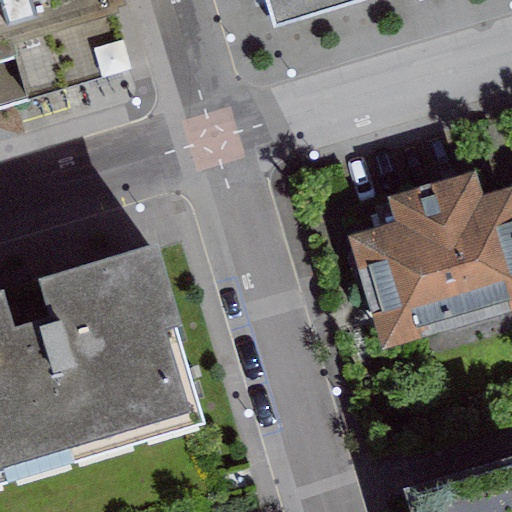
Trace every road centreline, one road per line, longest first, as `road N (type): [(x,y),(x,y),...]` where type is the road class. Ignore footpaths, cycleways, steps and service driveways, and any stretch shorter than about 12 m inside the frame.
road 1 (residential): [(326,511),(208,143)]
road 2 (residential): [(208,143),(511,54)]
road 3 (residential): [(0,205),(208,143)]
road 4 (residential): [(208,143),(166,0)]
